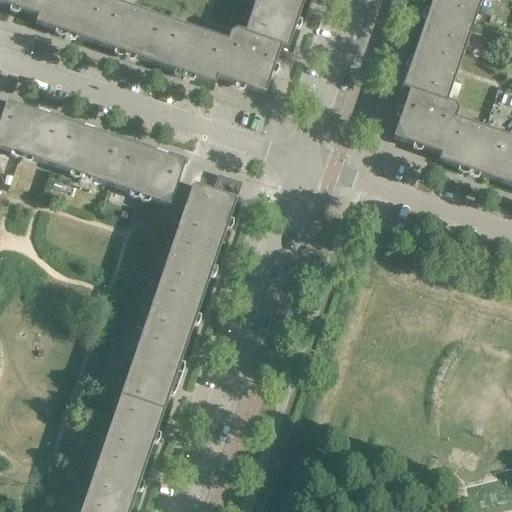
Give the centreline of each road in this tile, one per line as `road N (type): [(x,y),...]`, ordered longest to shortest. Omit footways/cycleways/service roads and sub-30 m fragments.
road 1 (unclassified): [(178,511),(298,159)]
road 2 (unclassified): [(298,159),(0,63)]
road 3 (residential): [(298,159),(511,230)]
road 4 (unclassified): [(298,159),(354,0)]
